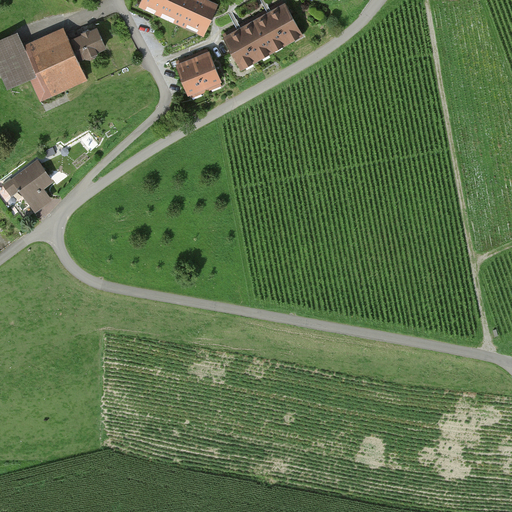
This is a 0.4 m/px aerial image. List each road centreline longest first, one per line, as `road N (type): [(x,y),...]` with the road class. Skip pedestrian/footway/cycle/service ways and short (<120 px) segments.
road 1 (unclassified): [(511,366),(117,288),(75,269),(54,221)]
road 2 (residential): [(54,221),(151,150),(324,53),(381,0)]
road 3 (residential): [(118,0),(165,98),(54,221)]
